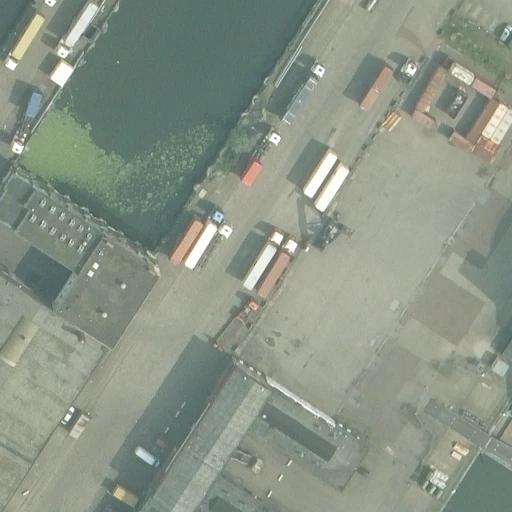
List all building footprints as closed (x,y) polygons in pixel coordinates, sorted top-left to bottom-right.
[(330,69),(368,0),(333,0),(304,54),(330,69)] [(59,94),(72,65),(59,59),(46,88),(59,94)] [(449,136),(469,149),(500,100),(492,95),(465,136),(454,129),(449,136)] [(408,157),(448,184),(465,159),(425,132),(408,157)] [(511,243),(511,155),(481,138),(431,225),(500,264),(511,243)] [(0,214),(75,263),(50,301),(104,337),(107,339),(156,262),(8,165),(0,178),(0,179),(2,181),(0,184),(0,214)] [(375,298),(469,353),(494,310),(400,255),(375,298)] [(305,257),(278,296),(294,307),(320,268),(305,257)] [(0,498),(104,337),(50,301),(0,268),(0,498)] [(288,374),(312,332),(269,307),(245,349),(288,374)] [(388,310),(362,353),(439,400),(465,357),(388,310)] [(363,365),(356,376),(312,350),(292,382),(396,445),(423,402),(363,365)] [(233,358),(176,446),(149,487),(187,511),(277,511),(210,468),(241,424),(340,487),(368,445),(334,423),(233,358)] [(187,511),(149,487),(132,511),(187,511)]
